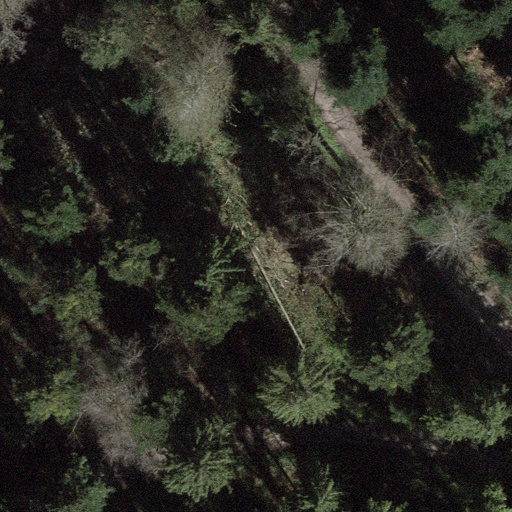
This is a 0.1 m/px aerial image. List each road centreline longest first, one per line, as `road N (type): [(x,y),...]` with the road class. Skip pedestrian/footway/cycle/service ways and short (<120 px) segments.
road 1 (track): [(511,462),(411,446),(274,441),(160,459),(26,511)]
road 2 (track): [(511,344),(281,0)]
